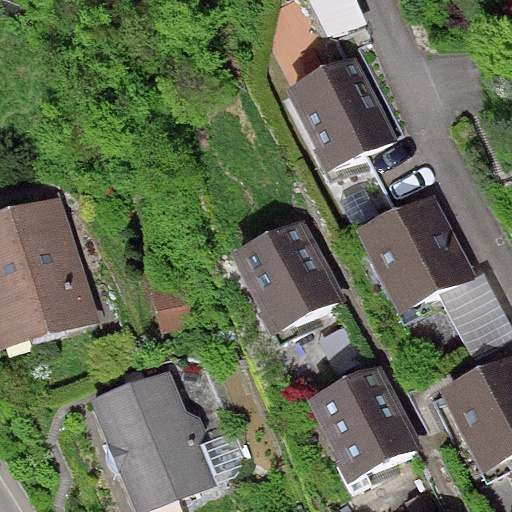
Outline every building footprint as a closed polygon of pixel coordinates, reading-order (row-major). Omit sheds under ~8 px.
[(354,64),(288,97),(328,179),(394,146),(354,64)] [(59,198),(0,217),(0,360),(101,328),(59,198)] [(431,207),(365,240),(405,321),(472,289),(431,207)] [(304,227),(237,259),(277,341),(344,309),(304,227)] [(511,361),(449,397),(494,476),(511,466),(511,361)] [(168,376),(95,407),(139,511),(158,511),(217,487),(199,446),(203,440),(206,430),(201,419),(184,415),(168,376)] [(380,377),(313,409),(353,491),(420,459),(380,377)]
